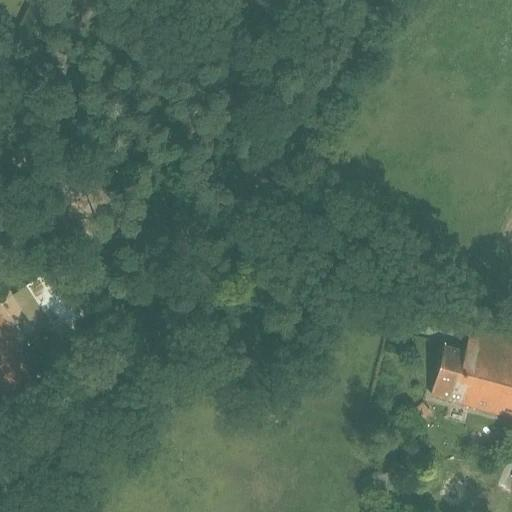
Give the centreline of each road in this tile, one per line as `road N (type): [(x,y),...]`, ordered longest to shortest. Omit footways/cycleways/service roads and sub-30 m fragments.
road 1 (residential): [(0,475),(154,336),(217,252)]
road 2 (unclassified): [(217,252),(368,0)]
road 3 (residential): [(37,170),(112,226),(182,236),(217,252)]
